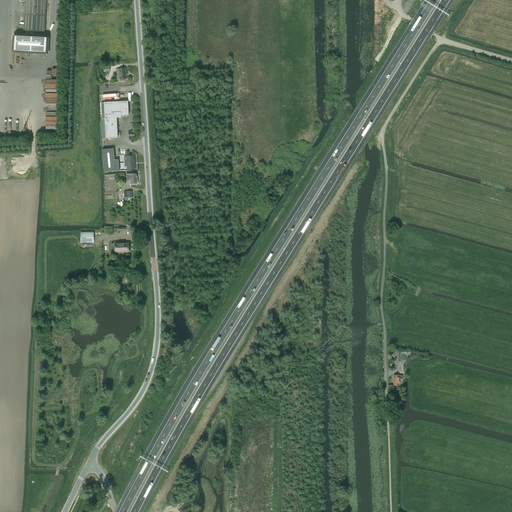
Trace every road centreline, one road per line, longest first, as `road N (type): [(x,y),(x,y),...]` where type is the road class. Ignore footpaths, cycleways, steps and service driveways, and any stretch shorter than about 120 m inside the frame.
road 1 (motorway): [(134,511),(214,368),(445,0)]
road 2 (motorway): [(433,0),(205,363),(122,511)]
road 3 (tertiary): [(89,462),(147,384),(157,335),(136,0)]
road 4 (unclassified): [(385,379),(384,151)]
road 5 (unclassified): [(384,151),(385,124),(440,38)]
road 6 (unclassified): [(384,151),(454,44)]
